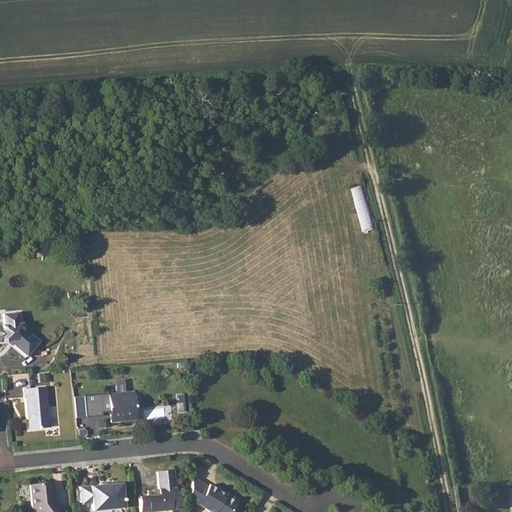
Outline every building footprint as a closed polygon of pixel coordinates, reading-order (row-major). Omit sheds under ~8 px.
[(360,231),(373,229),(367,184),(354,186),(360,231)] [(18,312),(2,314),(3,325),(0,324),(0,342),(11,341),(13,343),(12,344),(27,356),(40,341),(19,324),(18,312)] [(45,386),(23,388),(24,398),(25,398),(27,420),(30,420),(31,428),(49,426),(45,386)] [(131,390),(106,392),(109,421),(135,419),(131,390)] [(174,493),(172,470),(156,472),(157,489),(145,490),(146,495),(137,496),(138,511),(147,511),(168,511),(169,509),(177,508),(176,493),(174,493)] [(190,478),(186,502),(195,506),(195,505),(209,511),(226,511),(227,510),(232,509),(234,504),(234,498),(228,495),(222,496),(216,493),(218,490),(207,483),(205,486),(190,478)] [(31,507),(34,511),(60,511),(62,511),(50,495),(53,493),(52,482),(29,483),(31,507)] [(119,483),(78,487),(80,504),(90,504),(91,511),(121,508),(119,483)]
